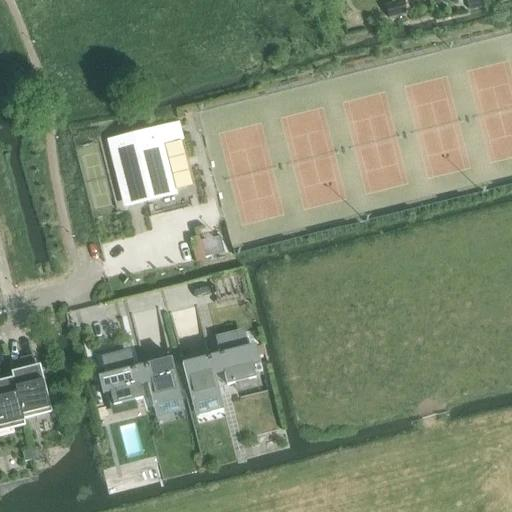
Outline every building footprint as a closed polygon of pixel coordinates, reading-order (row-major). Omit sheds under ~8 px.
[(394,4),(397,17),(405,15),(402,2),(394,4)] [(394,4),(385,6),(388,19),(397,17),(394,4)] [(179,124),(152,131),(153,135),(113,145),(127,203),(172,192),(160,146),(183,140),(179,124)] [(198,259),(227,253),(223,234),(194,241),(198,259)] [(148,303),(154,303),(155,310),(215,306),(214,284),(147,288),(148,303)] [(217,346),(220,355),(182,365),(192,405),(193,405),(220,399),(220,398),(221,398),(215,377),(225,375),(228,387),(234,385),(236,391),(257,385),(253,367),(260,365),(255,346),(248,348),(245,339),(217,346)] [(22,371),(11,374),(13,380),(24,421),(52,414),(40,367),(35,368),(33,356),(31,356),(31,357),(19,360),(22,371)] [(106,376),(98,378),(103,397),(111,395),(115,413),(137,407),(135,402),(142,400),(139,388),(148,386),(153,407),(154,406),(154,407),(181,400),(181,399),(171,359),(134,369),(132,359),(104,366),(106,376)] [(0,433),(25,427),(24,421),(13,380),(2,383),(0,373),(0,433)] [(31,450),(22,452),(25,463),(33,461),(34,464),(31,450)] [(31,450),(34,464),(43,462),(40,451),(32,453),(31,450)]
